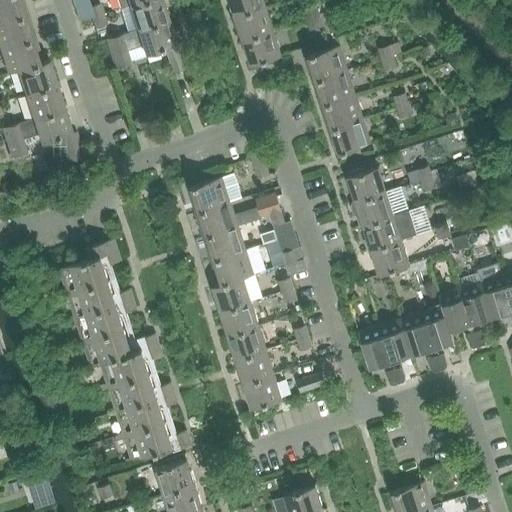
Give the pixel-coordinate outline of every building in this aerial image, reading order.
[(0,0),(0,21),(28,13),(23,0),(0,0)] [(162,0),(145,0),(130,5),(138,29),(169,19),(162,0)] [(230,0),(236,15),(266,6),(264,0),(230,0)] [(93,17),(104,13),(101,2),(89,6),(93,17)] [(308,18),(319,15),(316,4),(305,8),(308,18)] [(89,6),(75,10),(79,21),(84,20),(93,17),(89,6)] [(274,30),(266,6),(236,15),(243,40),(274,30)] [(35,37),(28,13),(0,21),(0,45),(1,48),(35,37)] [(104,13),(93,17),(96,27),(108,24),(104,13)] [(319,15),(308,18),(312,29),(322,25),(319,15)] [(180,42),(177,44),(169,19),(138,29),(107,39),(116,68),(131,63),(127,50),(129,44),(138,42),(143,44),(146,54),(166,48),(173,72),(189,67),(180,42)] [(269,59),(282,55),(274,30),(243,40),(251,64),(264,60),(264,61),(269,59)] [(9,73),(19,70),(18,69),(43,61),(35,37),(1,48),(9,73)] [(399,41),(390,44),(393,55),(402,52),(399,41)] [(382,58),(393,55),(390,44),(379,48),(382,58)] [(348,70),(340,45),(317,52),(312,53),(312,54),(305,56),(313,81),(348,70)] [(393,55),(382,58),(385,69),(397,66),(393,55)] [(57,84),(49,59),(43,61),(18,69),(19,70),(26,93),(57,84)] [(356,94),(348,70),(313,81),(321,105),(356,94)] [(26,93),(34,117),(34,118),(65,108),(57,84),(26,93)] [(397,106),(409,103),(405,92),(394,96),(397,106)] [(321,105),(329,129),(363,118),(356,94),(321,105)] [(420,101),(413,103),(415,111),(423,109),(420,101)] [(409,103),(397,106),(401,117),(412,113),(409,103)] [(76,131),(72,132),(65,108),(34,118),(34,117),(3,127),(12,156),(27,152),(22,138),(25,133),(33,130),(39,133),(42,143),(62,137),(69,160),(84,156),(76,131)] [(137,118),(135,122),(137,125),(140,126),(143,125),(145,122),(144,119),(141,117),(137,118)] [(371,143),(363,118),(329,129),(337,154),(344,152),(349,150),(371,143)] [(262,150),(251,154),(258,178),(270,174),(262,150)] [(356,201),(387,191),(379,166),(366,170),(361,171),(348,176),(356,201)] [(421,180),(432,176),(429,166),(417,170),(421,180)] [(56,176),(54,170),(42,174),(44,179),(56,176)] [(196,212),(231,201),(242,197),(234,172),(200,183),(195,184),(195,185),(188,187),(196,212)] [(499,172),(487,175),(489,183),(501,180),(499,172)] [(432,176),(421,180),(424,191),(436,187),(432,176)] [(483,186),(470,190),(473,201),(486,197),(483,186)] [(357,216),(361,215),(364,225),(394,215),(387,191),(356,201),(353,202),(351,205),(354,214),(357,216)] [(266,216),(271,214),(282,211),(277,196),(262,200),(266,216)] [(196,212),(204,236),(238,225),(231,201),(196,212)] [(282,211),(271,214),(274,225),(285,222),(282,211)] [(436,228),(448,224),(445,214),(433,217),(436,228)] [(394,215),(364,225),(371,249),(402,239),(394,215)] [(448,224),(436,228),(440,239),(451,235),(448,224)] [(238,225),(204,236),(212,260),(246,249),(238,225)] [(466,233),(452,237),(452,239),(456,249),(456,250),(470,245),(466,233)] [(53,270),(54,272),(61,270),(67,289),(60,292),(62,298),(69,296),(83,337),(75,340),(78,346),(85,344),(92,366),(102,362),(108,383),(101,385),(103,392),(110,390),(123,431),(116,433),(118,440),(126,438),(132,457),(125,459),(125,461),(156,452),(161,450),(181,444),(182,447),(191,445),(186,430),(170,435),(162,407),(177,402),(171,382),(155,387),(150,373),(146,359),(162,354),(155,333),(129,341),(121,314),(137,308),(130,288),(114,293),(105,266),(121,260),(114,238),(87,247),(90,258),(89,259),(88,258),(84,260),(53,270)] [(278,239),(267,243),(274,267),(286,263),(283,253),(282,252),(278,239)] [(410,264),(402,239),(371,249),(379,273),(392,269),(393,270),(397,268),(410,264)] [(286,263),(297,260),(294,248),(282,252),(283,253),(286,263)] [(212,260),(219,284),(244,276),(244,277),(254,274),(246,249),(212,260)] [(432,249),(414,251),(418,282),(436,279),(432,249)] [(511,270),(506,272),(504,267),(500,268),(511,303),(511,270)] [(481,280),(493,317),(511,310),(511,303),(500,268),(497,269),(499,274),(481,280)] [(252,301),(244,277),(244,276),(219,284),(213,286),(221,311),(252,301)] [(282,291),(294,287),(290,277),(279,280),(282,291)] [(493,317),(481,280),(464,286),(462,280),(459,281),(472,323),(493,317)] [(451,330),(452,330),(472,323),(459,281),(455,282),(457,288),(439,294),(442,304),(443,304),(451,330)] [(294,287),(282,291),(286,302),(297,298),(294,287)] [(252,301),(221,311),(229,335),(259,325),(252,301)] [(452,330),(451,330),(443,304),(442,304),(425,309),(423,304),(420,305),(434,347),(455,340),(452,330)] [(434,347),(420,305),(417,306),(418,311),(401,317),(413,354),(434,347)] [(413,354),(401,317),(383,323),(381,317),(378,318),(391,360),(413,354)] [(370,367),(391,360),(378,318),(375,319),(376,325),(358,331),(370,367)] [(236,359),(267,349),(259,325),(229,335),(236,359)] [(297,339),(309,335),(306,325),(294,328),(297,339)] [(475,332),(480,346),(485,345),(487,341),(483,329),(475,332)] [(480,346),(475,332),(468,334),(471,346),(475,348),(480,346)] [(309,335),(297,339),(301,350),(312,346),(309,335)] [(244,383),(275,373),(267,349),(236,359),(244,383)] [(437,356),(442,370),(447,368),(449,365),(445,353),(437,356)] [(442,370),(437,356),(430,358),(433,370),(437,372),(442,370)] [(395,369),(400,384),(405,382),(407,378),(403,367),(395,369)] [(400,384),(395,369),(387,372),(390,383),(394,385),(400,384)] [(10,371),(1,373),(3,380),(12,377),(10,371)] [(301,392),(325,384),(321,373),(321,372),(297,380),(301,392)] [(283,398),(275,373),(244,383),(252,407),(265,403),(265,404),(270,402),(283,398)] [(195,484),(187,459),(174,463),(174,462),(169,464),(170,464),(157,469),(165,493),(195,484)] [(468,466),(456,470),(460,481),(471,478),(468,466)] [(42,473),(24,478),(29,493),(47,488),(42,473)] [(411,511),(432,505),(424,480),(402,488),(402,487),(397,489),(390,491),(396,511),(411,511)] [(110,484),(99,487),(102,499),(113,495),(110,484)] [(170,511),(189,511),(203,508),(195,484),(165,493),(170,511)] [(314,511),(324,509),(316,484),(303,488),(302,488),(298,489),(298,490),(285,494),(290,511),(314,511)]
